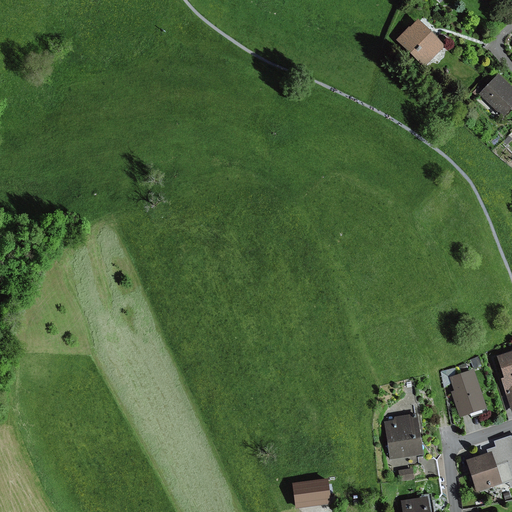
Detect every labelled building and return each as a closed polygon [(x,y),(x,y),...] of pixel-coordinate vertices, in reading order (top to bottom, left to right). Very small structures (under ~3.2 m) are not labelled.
[(450,45),(422,17),(401,37),(428,66),(450,45)] [(511,83),(500,72),(478,94),(503,119),(511,110),(511,83)] [(511,350),(500,354),(508,375),(502,377),(511,404),(511,350)] [(476,369),(451,377),(463,415),(488,407),(476,369)] [(420,413),(389,417),(393,457),(425,453),(420,413)] [(494,450),(468,458),(478,490),(504,482),(502,476),(511,473),(511,471),(507,455),(497,458),(494,450)] [(416,467),(401,468),(402,480),(417,478),(416,467)] [(330,476),(295,481),(299,508),(334,503),(330,476)] [(432,511),(430,495),(404,498),(405,511),(432,511)]
